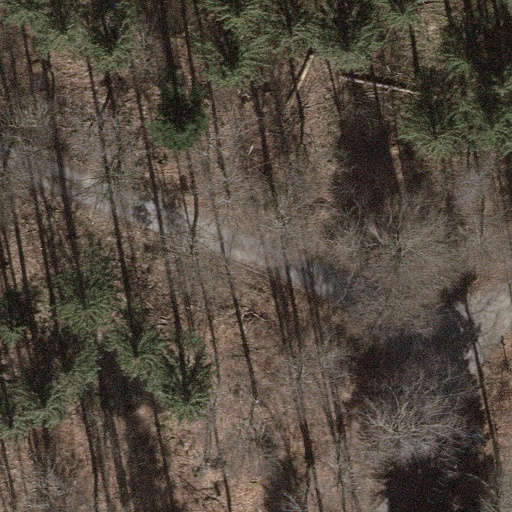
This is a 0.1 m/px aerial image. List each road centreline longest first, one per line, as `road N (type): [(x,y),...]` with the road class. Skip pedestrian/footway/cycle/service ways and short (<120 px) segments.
road 1 (track): [(492,352),(0,149)]
road 2 (track): [(511,328),(385,511)]
